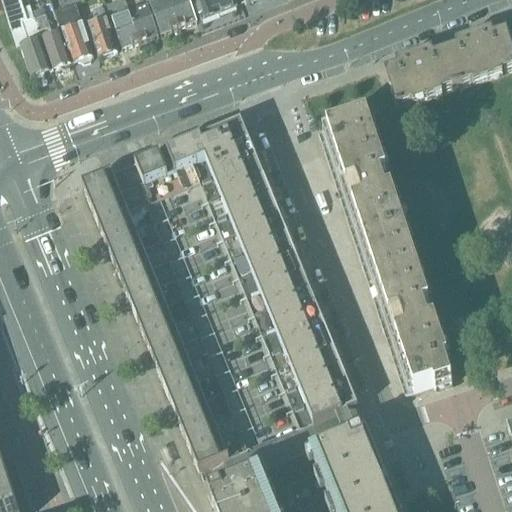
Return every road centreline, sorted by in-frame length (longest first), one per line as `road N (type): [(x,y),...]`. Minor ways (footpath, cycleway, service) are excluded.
road 1 (residential): [(182,212),(279,459),(392,424)]
road 2 (secondary): [(159,511),(11,160)]
road 3 (residential): [(392,424),(252,78)]
road 4 (secondary): [(0,241),(108,511)]
road 5 (tertiary): [(11,160),(252,78)]
road 6 (tertiary): [(252,78),(471,0)]
